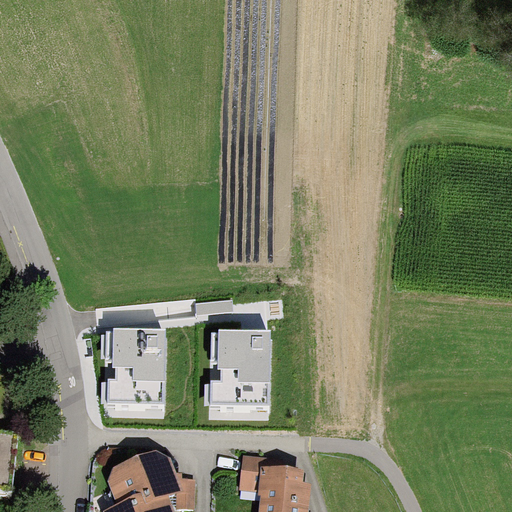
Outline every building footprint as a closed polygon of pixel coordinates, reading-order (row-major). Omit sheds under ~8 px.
[(231,301),(195,304),(196,315),(232,312),(231,301)] [(107,336),(106,366),(113,367),(112,372),(117,372),(117,387),(109,387),(108,410),(164,411),(165,337),(107,336)] [(210,337),(209,367),(216,367),(215,373),(220,373),(220,387),(212,387),(211,410),(270,411),(271,338),(210,337)] [(0,495),(10,496),(17,436),(0,433),(0,495)] [(113,470),(108,482),(117,508),(141,498),(146,509),(168,500),(171,499),(176,510),(194,510),(194,478),(178,478),(183,473),(177,473),(168,457),(156,453),(113,470)] [(276,457),(243,454),(239,492),(262,494),(260,511),(310,511),(313,487),(303,486),(304,472),(274,469),(276,457)] [(141,498),(117,508),(105,511),(173,511),(168,500),(146,509),(141,498)]
